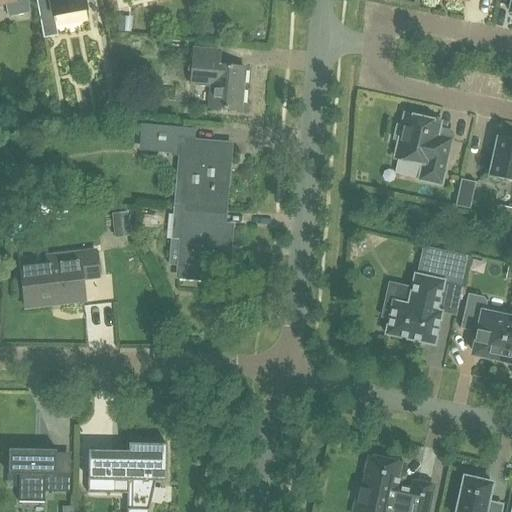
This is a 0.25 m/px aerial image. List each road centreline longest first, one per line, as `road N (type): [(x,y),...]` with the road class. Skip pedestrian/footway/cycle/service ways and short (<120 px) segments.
road 1 (residential): [(281,374),(294,316),(318,38)]
road 2 (residential): [(281,374),(231,363),(0,360)]
road 3 (residential): [(511,425),(281,374)]
road 4 (residential): [(383,48),(388,82),(511,111)]
road 5 (residential): [(249,511),(281,374)]
road 6 (residential): [(511,43),(412,21),(387,34)]
